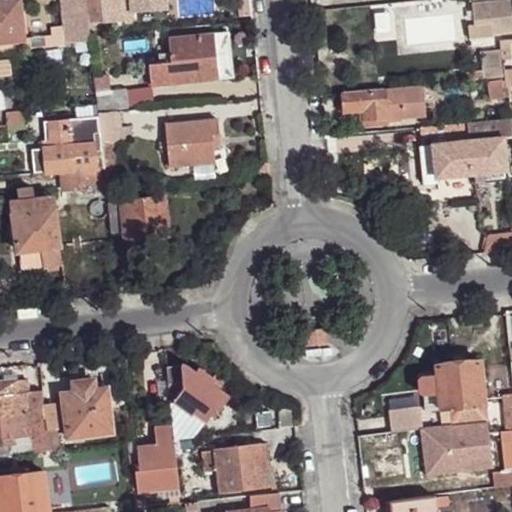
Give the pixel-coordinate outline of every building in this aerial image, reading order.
[(20,0),(0,2),(0,43),(25,40),(20,0)] [(63,0),(69,44),(90,41),(86,0),(63,0)] [(89,0),(92,24),(132,20),(130,0),(89,0)] [(511,0),(508,0),(475,3),(477,24),(495,22),(495,33),(511,31),(511,0)] [(249,5),(237,6),(238,17),(250,15),(249,5)] [(228,33),(213,34),(217,79),(233,78),(228,33)] [(213,34),(164,39),(165,53),(159,53),(159,64),(150,65),(151,86),(217,79),(213,34)] [(511,38),(501,40),(502,48),(502,51),(511,49),(511,38)] [(502,48),(483,51),(485,70),(470,71),(471,80),(505,77),(504,71),(502,51),(502,48)] [(107,76),(95,77),(99,110),(127,108),(126,89),(108,90),(107,76)] [(502,79),(486,82),(490,99),(498,99),(506,99),(502,79)] [(424,84),(344,92),(346,112),(366,110),(366,121),(427,115),(424,84)] [(506,99),(498,99),(501,114),(509,113),(506,99)] [(26,111),(8,114),(9,125),(28,122),(26,111)] [(119,114),(99,116),(103,146),(105,168),(107,185),(118,184),(113,142),(122,141),(122,139),(132,138),(131,126),(121,127),(119,114)] [(218,119),(168,124),(172,166),(214,163),(213,149),(212,138),(219,138),(218,119)] [(468,123),(470,134),(475,174),(506,171),(508,171),(504,135),(503,135),(502,131),(511,130),(511,124),(511,119),(468,123)] [(69,120),(49,121),(50,141),(51,149),(45,149),(46,164),(37,165),(37,173),(64,172),(98,169),(95,147),(95,144),(72,146),(69,120)] [(468,123),(422,127),(424,146),(420,150),(424,182),(428,185),(439,183),(438,178),(475,174),(470,134),(468,123)] [(219,138),(212,138),(213,149),(220,149),(219,138)] [(103,146),(95,147),(98,169),(105,168),(103,146)] [(98,169),(64,172),(65,190),(76,189),(101,187),(98,169)] [(506,171),(475,174),(476,182),(506,178),(506,171)] [(118,184),(107,185),(107,186),(108,195),(119,194),(118,184)] [(101,187),(76,189),(77,200),(94,199),(101,209),(110,208),(109,202),(108,195),(107,186),(101,187)] [(33,189),(17,191),(19,201),(13,203),(19,252),(43,249),(45,268),(63,266),(55,196),(34,199),(33,189)] [(166,197),(109,202),(110,208),(113,232),(125,231),(126,241),(170,236),(166,197)] [(511,232),(488,236),(484,252),(511,248),(511,232)] [(43,249),(19,252),(21,271),(45,268),(43,249)] [(325,328),(307,330),(309,345),(327,343),(325,328)] [(438,393),(440,410),(451,408),(454,435),(489,434),(486,405),(480,361),(436,366),(437,375),(422,376),(419,380),(420,391),(424,394),(438,393)] [(167,367),(170,402),(173,400),(192,415),(195,411),(207,421),(212,413),(215,415),(229,396),(219,390),(222,386),(199,369),(196,373),(184,365),(182,365),(167,367)] [(74,370),(76,382),(91,380),(90,369),(74,370)] [(0,438),(10,437),(29,436),(31,453),(49,449),(44,404),(42,389),(28,391),(27,378),(0,381),(0,438)] [(63,393),(68,438),(74,437),(84,436),(113,432),(107,388),(95,390),(94,379),(91,380),(76,382),(74,382),(75,392),(63,393)] [(424,394),(426,411),(440,410),(438,393),(424,394)] [(511,393),(503,394),(511,484),(511,393)] [(44,404),(49,449),(59,449),(57,429),(62,429),(58,402),(44,404)] [(389,410),(392,431),(422,426),(418,405),(389,410)] [(279,410),(281,428),(292,427),(291,409),(279,410)] [(135,471),(138,492),(179,488),(174,446),(173,446),(171,426),(154,427),(156,444),(137,446),(140,470),(135,471)] [(10,437),(13,455),(31,453),(29,436),(10,437)] [(252,444),(255,470),(263,469),(269,468),(266,442),(252,444)] [(218,470),(221,493),(266,488),(263,469),(255,470),(252,444),(215,448),(216,450),(203,452),(205,472),(218,470)] [(11,468),(11,475),(30,473),(29,466),(11,468)] [(44,471),(49,505),(64,504),(59,470),(44,471)] [(0,476),(0,511),(49,511),(49,505),(44,471),(30,473),(11,475),(0,476)] [(231,511),(276,511),(280,511),(279,493),(250,496),(250,505),(242,506),(242,511),(231,511)] [(392,499),(393,511),(435,511),(434,496),(434,494),(392,499)] [(434,496),(435,511),(450,509),(448,494),(434,496)] [(170,503),(181,503),(180,495),(170,497),(170,503)] [(135,500),(136,507),(147,506),(146,499),(135,500)] [(186,503),(186,510),(199,508),(198,502),(186,503)]
